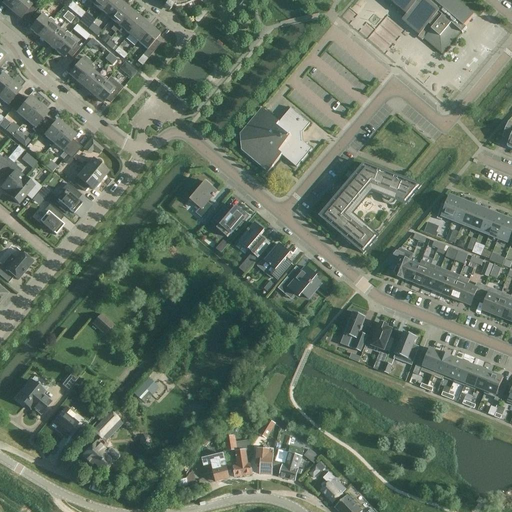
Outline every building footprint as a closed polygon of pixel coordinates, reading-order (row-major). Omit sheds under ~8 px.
[(2,4),(5,7),(11,12),(21,0),(5,0),(3,3),(2,4)] [(34,3),(29,0),(21,0),(11,12),(17,17),(20,19),(21,19),(24,15),(29,19),(38,8),(34,4),(34,3)] [(96,0),(93,5),(102,12),(112,0),(96,0)] [(124,4),(118,0),(112,0),(102,12),(111,20),(124,4)] [(166,0),(167,2),(165,5),(170,10),(173,7),(180,7),(186,6),(193,3),(196,0),(199,0),(205,5),(205,4),(204,3),(208,0),(166,0)] [(442,54),(460,32),(462,34),(467,29),(465,27),(474,16),(473,16),(454,0),(382,0),(391,7),(393,4),(398,8),(398,9),(401,6),(404,9),(399,14),(404,18),(402,21),(419,35),(419,36),(422,33),(426,37),(424,39),(442,54)] [(72,2),(67,7),(73,12),(77,7),(72,2)] [(133,12),(124,4),(111,20),(116,24),(111,30),(115,33),(117,31),(133,12)] [(203,10),(195,18),(195,20),(196,22),(198,23),(199,22),(207,13),(207,12),(207,10),(206,9),(204,9),(203,10)] [(30,30),(33,33),(38,37),(53,20),(50,18),(47,20),(42,15),(42,16),(37,12),(29,21),(34,25),(30,30)] [(63,18),(66,21),(71,15),(68,12),(63,18)] [(142,20),(133,12),(117,31),(120,34),(124,30),(129,35),(142,20)] [(75,18),(71,15),(66,21),(70,24),(75,18)] [(53,20),(38,37),(47,44),(59,30),(54,25),(55,22),(53,20)] [(92,24),(87,20),(84,25),(89,29),(92,24)] [(129,35),(138,43),(151,27),(142,20),(129,35)] [(160,35),(151,27),(138,43),(147,50),(143,56),(147,60),(154,52),(160,44),(156,40),(160,35)] [(59,30),(47,44),(55,51),(69,34),(67,32),(64,34),(59,30)] [(67,54),(72,58),(80,48),(75,44),(76,44),(70,39),(72,36),(69,34),(55,51),(63,58),(64,57),(67,54)] [(105,34),(101,40),(105,44),(110,38),(105,34)] [(92,39),(86,46),(91,49),(92,48),(96,52),(101,46),(92,39)] [(109,41),(106,45),(111,49),(114,52),(117,48),(114,46),(109,41)] [(105,60),(108,63),(113,57),(110,54),(105,60)] [(113,57),(108,63),(112,66),(117,60),(113,57)] [(76,58),(74,59),(68,67),(72,71),(69,75),(69,76),(77,83),(91,66),(89,64),(86,66),(81,61),(76,58)] [(125,63),(119,69),(131,79),(136,73),(125,63)] [(77,83),(85,90),(98,75),(93,71),(94,68),(91,66),(77,83)] [(0,96),(12,82),(6,77),(3,74),(0,77),(0,96)] [(85,90),(94,97),(108,80),(106,78),(103,80),(98,75),(85,90)] [(110,77),(108,80),(94,97),(102,104),(103,103),(106,99),(111,103),(123,89),(110,77)] [(12,82),(0,96),(0,100),(7,106),(8,106),(12,110),(22,98),(17,94),(21,89),(12,82)] [(26,102),(22,98),(12,110),(17,113),(16,114),(26,121),(39,105),(30,97),(26,102)] [(38,135),(49,122),(44,118),(49,112),(39,105),(26,121),(34,128),(32,131),(38,135)] [(310,124),(299,115),(291,108),(279,123),(262,109),(241,135),(242,151),(268,173),(282,156),(297,168),(312,149),(304,142),(302,142),(301,133),(303,133),(310,124)] [(5,119),(0,125),(6,129),(10,124),(5,119)] [(53,125),(49,122),(38,135),(43,139),(45,137),(53,144),(67,128),(58,120),(53,125)] [(511,149),(511,123),(508,122),(502,137),(510,140),(507,147),(511,149)] [(67,128),(53,144),(63,152),(63,151),(68,155),(77,144),(72,140),(76,135),(67,128)] [(92,140),(84,150),(90,155),(93,151),(99,156),(104,150),(92,140)] [(81,148),(77,144),(68,155),(72,159),(75,155),(81,148)] [(0,158),(0,170),(5,174),(17,160),(11,156),(8,160),(5,157),(2,160),(0,158)] [(63,162),(69,166),(73,161),(68,156),(63,162)] [(84,163),(81,165),(85,168),(101,182),(106,176),(105,175),(108,172),(101,166),(102,164),(102,162),(101,161),(99,160),(96,160),(95,161),(93,159),(88,165),(86,163),(84,163)] [(17,160),(5,174),(9,178),(1,188),(10,195),(24,179),(19,174),(22,171),(21,170),(24,167),(17,160)] [(363,255),(365,252),(377,237),(352,215),(372,191),(383,195),(382,198),(382,200),(384,202),(386,204),(388,205),(392,205),(395,204),(397,201),(405,204),(421,186),(404,180),(404,181),(399,179),(400,178),(398,177),(397,178),(395,177),(396,176),(365,164),(357,172),(358,173),(357,175),(356,174),(354,176),(355,177),(351,181),(350,180),(343,189),(344,190),(339,196),(338,195),(330,205),(331,205),(326,211),(325,210),(319,217),(334,230),(335,229),(341,234),(340,235),(344,238),(345,237),(346,239),(345,240),(347,241),(348,240),(352,243),(351,245),(363,255)] [(101,182),(85,168),(77,177),(77,178),(74,182),(77,185),(85,192),(89,187),(92,190),(95,187),(96,188),(101,182)] [(24,179),(10,195),(9,196),(19,204),(28,194),(33,198),(41,188),(33,180),(30,184),(24,179)] [(217,192),(206,183),(200,189),(194,195),(195,196),(190,201),(200,209),(197,214),(203,219),(213,207),(208,203),(213,197),(214,198),(215,196),(214,195),(217,192)] [(81,196),(74,189),(68,184),(63,190),(66,191),(58,201),(60,203),(60,205),(60,206),(61,208),(62,209),(64,209),(66,208),(74,214),(81,205),(77,202),(78,201),(77,200),(81,196)] [(37,195),(33,200),(39,205),(43,200),(37,195)] [(461,202),(450,198),(446,207),(442,205),(436,219),(441,221),(443,217),(454,221),(461,202)] [(470,206),(461,202),(454,221),(462,224),(470,206)] [(46,230),(48,229),(56,236),(63,227),(59,224),(60,223),(59,222),(63,217),(50,206),(45,211),(47,213),(40,222),(42,224),(41,226),(42,228),(43,230),(44,230),(46,230)] [(470,206),(462,224),(471,228),(479,209),(470,206)] [(215,218),(211,223),(217,228),(217,229),(222,234),(227,238),(235,230),(236,231),(236,232),(237,232),(244,223),(243,223),(241,222),(246,216),(235,207),(230,213),(224,208),(223,208),(215,218)] [(488,213),(479,209),(471,228),(480,231),(488,213)] [(488,213),(480,231),(489,235),(496,216),(488,213)] [(505,220),(496,216),(489,235),(498,238),(505,220)] [(511,222),(505,220),(498,238),(507,242),(511,229),(511,222)] [(439,227),(428,223),(424,233),(435,237),(439,227)] [(261,237),(264,232),(255,224),(250,231),(249,230),(248,231),(248,232),(240,242),(258,258),(270,245),(261,237)] [(451,236),(449,242),(455,244),(457,238),(451,236)] [(459,241),(457,247),(463,249),(465,243),(459,241)] [(476,243),(472,253),(476,255),(481,257),(484,250),(485,247),(480,245),(476,243)] [(269,257),(265,262),(275,270),(272,275),(277,280),(292,263),(286,259),(290,254),(280,245),(276,250),(274,248),(267,256),(269,257)] [(446,256),(445,257),(448,259),(450,254),(451,254),(457,256),(458,252),(453,249),(449,248),(446,256)] [(484,250),(481,257),(489,260),(492,253),(484,250)] [(0,276),(9,284),(14,277),(18,281),(23,275),(24,275),(24,274),(23,273),(26,270),(27,271),(27,270),(33,262),(21,252),(15,258),(11,255),(2,266),(0,264),(0,276)] [(396,252),(387,264),(396,267),(393,275),(404,280),(404,279),(411,263),(411,262),(402,259),(403,255),(396,252)] [(500,257),(497,264),(502,266),(505,259),(500,257)] [(505,260),(503,267),(509,269),(511,262),(505,260)] [(420,266),(413,283),(423,287),(429,270),(431,265),(426,263),(422,261),(420,266)] [(411,263),(404,279),(413,283),(420,266),(411,263)] [(486,263),(481,275),(488,278),(493,266),(486,263)] [(244,265),(239,270),(244,274),(249,269),(244,265)] [(429,270),(423,287),(432,291),(439,274),(440,269),(441,269),(436,267),(431,265),(429,270)] [(317,277),(313,273),(306,268),(302,272),(296,267),(278,289),(291,300),(296,294),(299,297),(302,294),(309,300),(322,285),(315,279),(317,277)] [(439,274),(432,291),(441,294),(448,278),(450,273),(445,271),(440,269),(439,274)] [(448,278),(441,294),(451,298),(458,282),(459,277),(455,275),(450,273),(448,278)] [(458,282),(451,298),(460,302),(467,285),(468,283),(469,281),(465,279),(459,277),(458,282)] [(467,285),(460,302),(471,306),(474,298),(480,300),(485,287),(477,284),(476,289),(473,288),(467,285)] [(0,302),(8,293),(8,292),(7,293),(0,287),(0,302)] [(485,287),(480,300),(485,303),(482,310),(493,315),(501,294),(493,290),(485,287)] [(501,294),(493,315),(502,318),(510,297),(506,296),(501,294)] [(510,297),(502,318),(511,322),(511,320),(511,298),(510,297)] [(347,328),(344,334),(352,337),(348,347),(353,349),(361,352),(367,336),(360,333),(366,317),(353,313),(351,320),(349,319),(346,327),(347,328)] [(101,315),(93,324),(104,335),(113,325),(101,315)] [(374,337),(371,346),(384,352),(385,351),(389,353),(395,340),(390,338),(393,329),(388,328),(389,325),(380,322),(377,329),(375,328),(372,336),(374,337)] [(395,355),(394,359),(412,366),(419,347),(414,345),(417,338),(404,332),(395,355)] [(431,375),(440,353),(429,349),(426,358),(420,356),(413,374),(419,376),(421,371),(431,375)] [(432,376),(430,381),(433,382),(435,377),(442,380),(451,357),(440,353),(431,376),(432,376)] [(351,354),(349,359),(358,363),(360,358),(351,354)] [(451,357),(442,380),(443,380),(444,376),(454,380),(461,362),(451,357)] [(454,380),(453,382),(464,386),(472,366),(461,362),(454,380)] [(386,364),(383,372),(388,374),(391,366),(386,364)] [(473,392),(482,370),(472,366),(463,388),(473,392)] [(482,370),(474,390),(475,390),(476,388),(485,392),(484,394),(485,394),(493,374),(482,370)] [(71,374),(62,385),(68,390),(77,379),(71,374)] [(493,374),(485,394),(495,398),(494,401),(500,403),(505,391),(499,389),(503,378),(493,374)] [(148,378),(134,394),(139,398),(146,390),(152,396),(159,388),(148,378)] [(45,393),(31,381),(17,398),(19,400),(18,401),(19,403),(21,405),(23,406),(24,404),(31,410),(32,408),(42,416),(52,404),(42,395),(45,393)] [(66,408),(58,419),(51,427),(61,434),(62,432),(64,434),(62,436),(66,439),(78,424),(72,419),(75,415),(66,408)] [(98,421),(101,423),(94,431),(101,438),(119,420),(108,410),(98,421)] [(267,420),(258,435),(267,440),(276,425),(267,420)] [(77,440),(85,430),(80,426),(73,436),(77,440)] [(280,434),(278,442),(286,444),(288,436),(280,434)] [(139,439),(139,444),(142,448),(147,448),(151,445),(151,440),(148,436),(143,436),(139,439)] [(235,437),(224,438),(226,453),(237,451),(235,437)] [(89,449),(82,457),(91,464),(93,462),(104,473),(111,466),(113,463),(112,463),(113,462),(114,462),(116,462),(119,458),(119,456),(112,449),(110,449),(106,453),(105,451),(106,451),(105,450),(101,446),(97,442),(89,449)] [(283,466),(279,477),(295,481),(300,465),(304,450),(290,447),(285,467),(283,466)] [(272,476),(272,466),(273,454),(270,454),(270,450),(257,449),(255,466),(261,466),(261,475),(272,476)] [(238,467),(234,467),(234,468),(235,478),(252,475),(251,465),(251,464),(248,465),(246,451),(236,452),(238,467)] [(208,458),(203,459),(204,467),(206,474),(210,473),(214,473),(216,482),(230,479),(227,469),(227,468),(225,461),(223,455),(220,456),(208,458)] [(320,463),(316,467),(320,472),(321,473),(325,469),(320,463)] [(321,491),(333,503),(340,496),(346,490),(335,478),(329,484),(321,491)] [(361,511),(347,496),(335,508),(338,511),(361,511)]
